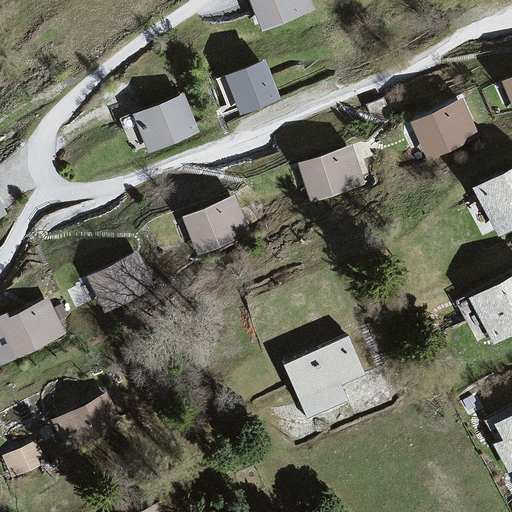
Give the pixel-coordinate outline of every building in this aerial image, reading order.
[(253,0),(264,26),(312,8),(308,0),(253,0)] [(278,100),(263,63),(228,77),(242,114),(278,100)] [(182,97),(136,116),(150,150),(196,131),(182,97)] [(459,102),(413,122),(429,157),(475,137),(459,102)] [(350,148),(301,165),(313,199),(362,182),(350,148)] [(511,170),(507,164),(467,187),(498,239),(511,230),(511,170)] [(233,198),(185,216),(199,252),(247,233),(233,198)] [(136,254),(90,277),(106,309),(152,286),(136,254)] [(66,284),(87,270),(77,255),(56,269),(66,284)] [(511,272),(462,299),(488,347),(511,334),(511,272)] [(5,316),(0,318),(0,363),(62,334),(47,303),(8,322),(5,316)] [(290,366),(312,414),(345,399),(338,383),(361,373),(346,341),(290,366)] [(106,393),(53,421),(75,462),(127,434),(106,393)] [(511,406),(485,422),(495,440),(487,444),(506,475),(511,471),(511,406)] [(37,447),(12,460),(24,483),(49,469),(37,447)] [(161,511),(156,501),(135,511),(161,511)]
